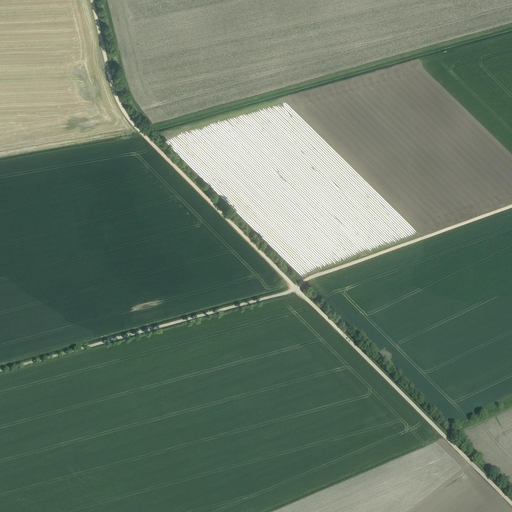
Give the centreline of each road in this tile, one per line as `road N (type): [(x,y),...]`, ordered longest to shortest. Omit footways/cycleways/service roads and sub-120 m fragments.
road 1 (track): [(91,0),(121,108),(297,288)]
road 2 (track): [(297,288),(511,503)]
road 3 (track): [(511,205),(304,281)]
